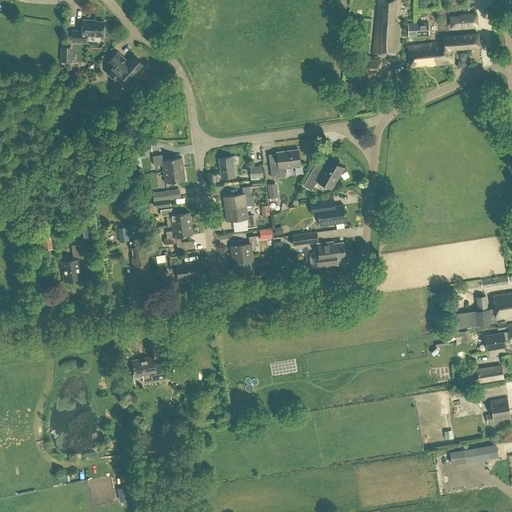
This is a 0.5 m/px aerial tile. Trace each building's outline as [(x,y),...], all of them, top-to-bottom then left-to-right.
[(394,21),(395,0),(375,0),(374,21),(373,21),(371,52),(382,53),(382,50),(389,50),(389,54),(397,55),(399,24),(397,24),(397,21),(394,21)] [(464,23),(465,29),(467,28),(477,28),(475,14),(463,16),(464,23)] [(104,38),(104,22),(91,22),(91,21),(83,20),(82,32),(72,31),(72,43),(87,44),(87,37),(104,38)] [(408,37),(429,36),(429,23),(408,24),(408,37)] [(450,56),(450,50),(479,47),(478,34),(443,37),(443,40),(407,46),(408,65),(427,63),(428,65),(453,63),(452,56),(450,56)] [(61,62),(72,63),(73,48),(62,47),(61,62)] [(128,62),(117,53),(108,63),(113,68),(107,74),(118,84),(123,79),(130,85),(135,79),(134,79),(145,67),(133,56),(128,62)] [(380,75),(381,60),(356,59),(355,80),(378,81),(378,75),(380,75)] [(138,154),(153,152),(152,145),(137,147),(138,154)] [(272,178),(285,176),(284,167),(301,165),(299,149),(277,152),(278,163),(271,164),(272,178)] [(164,172),(184,169),(183,157),(163,160),(162,154),(153,155),(154,166),(163,165),(164,172)] [(222,178),(236,176),(233,156),(219,158),(222,178)] [(344,167),(329,159),(324,167),(317,163),(304,185),(311,190),(317,180),(331,188),(344,167)] [(251,179),(263,177),(262,167),(250,169),(251,179)] [(184,169),(164,172),(166,183),(186,181),(184,169)] [(276,198),(279,198),(276,183),(268,184),(270,199),(276,198)] [(226,209),(247,206),(246,196),(251,196),(250,186),(242,187),(243,194),(224,196),(226,209)] [(154,202),(168,200),(167,191),(153,193),(154,202)] [(334,205),(333,198),(310,201),(312,214),(318,213),(320,225),(346,221),(344,204),(334,205)] [(170,199),(168,200),(154,202),(155,208),(171,206),(170,199)] [(270,214),(269,204),(262,205),(263,215),(270,214)] [(247,206),(226,209),(228,222),(247,219),(248,225),(254,224),(253,214),(248,215),(247,206)] [(167,227),(172,226),(192,224),(190,212),(174,214),(174,208),(161,210),(162,216),(167,216),(167,220),(167,227)] [(82,224),(85,239),(92,238),(89,223),(82,224)] [(192,224),(172,226),(173,231),(166,232),(167,238),(165,239),(165,245),(178,243),(177,237),(193,235),(192,224)] [(121,242),(129,241),(127,227),(119,228),(121,242)] [(259,230),(260,239),(272,238),(271,228),(259,230)] [(43,239),(51,238),(50,231),(42,232),(43,239)] [(294,246),(319,242),(317,232),(292,235),(294,246)] [(232,258),(254,255),(252,246),(257,245),(256,236),(249,237),(250,243),(231,246),(232,258)] [(45,250),(53,249),(51,238),(43,239),(45,250)] [(282,241),(275,242),(276,252),(283,252),(282,241)] [(345,257),(343,241),(329,243),(328,242),(317,243),(318,253),(315,253),(317,266),(337,264),(337,258),(345,257)] [(81,278),(80,267),(81,267),(80,261),(88,260),(86,243),(72,245),(74,259),(61,261),(62,271),(63,271),(65,281),(81,278)] [(134,273),(149,271),(145,244),(130,247),(134,273)] [(254,255),(232,258),(234,271),(244,270),(244,276),(262,274),(260,264),(255,265),(254,255)] [(183,264),(182,258),(170,260),(171,271),(177,270),(178,279),(198,276),(196,262),(183,264)] [(269,281),(278,280),(277,269),(267,271),(269,281)] [(490,286),(509,283),(508,276),(498,278),(499,279),(489,281),(490,286)] [(477,311),(458,314),(459,327),(465,326),(497,322),(496,319),(511,316),(511,294),(511,292),(492,295),(494,309),(488,310),(486,295),(475,297),(477,311)] [(468,330),(455,332),(456,339),(462,339),(462,342),(470,340),(468,330)] [(155,365),(153,357),(133,361),(136,377),(143,375),(145,382),(174,377),(172,362),(155,365)] [(479,383),(504,379),(502,365),(477,369),(479,383)] [(511,418),(507,397),(491,400),(490,398),(482,400),(484,408),(492,407),(493,413),(486,414),(488,422),(511,418)] [(146,458),(170,456),(168,438),(144,441),(146,458)] [(499,458),(496,445),(464,450),(449,452),(452,465),(466,463),(499,458)] [(119,487),(122,499),(128,498),(126,486),(119,487)]
